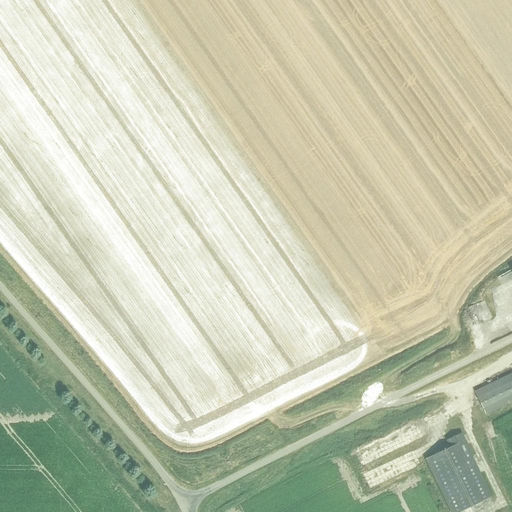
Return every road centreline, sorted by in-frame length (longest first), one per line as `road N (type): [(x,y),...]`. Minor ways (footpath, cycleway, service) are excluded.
road 1 (unclassified): [(186,500),(511,340)]
road 2 (unclassified): [(186,500),(0,280)]
